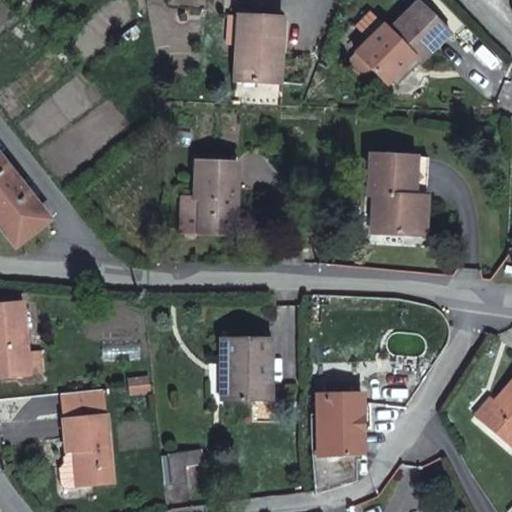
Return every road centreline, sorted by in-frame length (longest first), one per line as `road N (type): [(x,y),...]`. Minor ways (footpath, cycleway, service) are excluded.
road 1 (unclassified): [(485,298),(110,277)]
road 2 (residential): [(485,298),(387,458),(358,490),(248,511)]
road 3 (residential): [(0,126),(110,277)]
